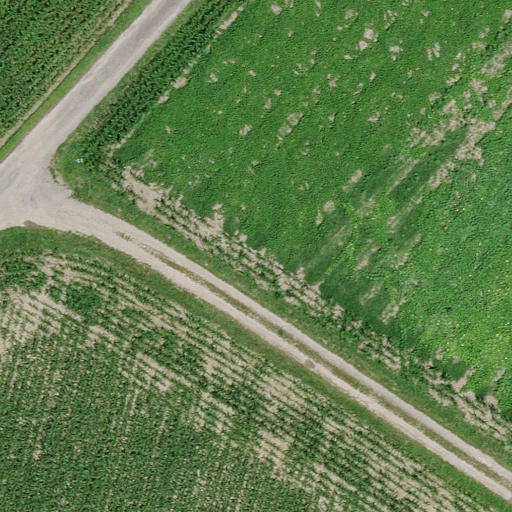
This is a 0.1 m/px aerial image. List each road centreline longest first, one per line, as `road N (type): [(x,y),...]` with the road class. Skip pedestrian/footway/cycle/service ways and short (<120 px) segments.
road 1 (track): [(511,472),(155,238),(4,185)]
road 2 (track): [(0,189),(168,0)]
